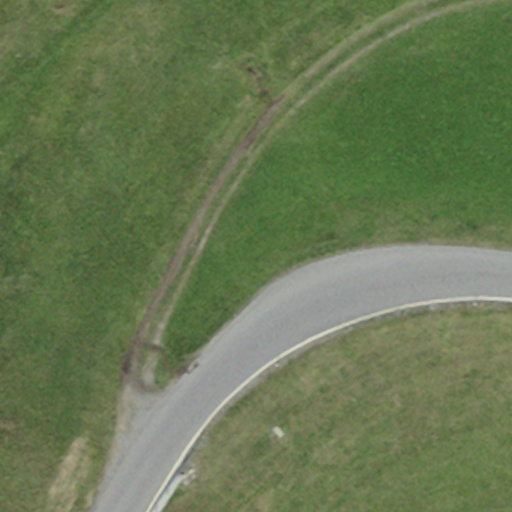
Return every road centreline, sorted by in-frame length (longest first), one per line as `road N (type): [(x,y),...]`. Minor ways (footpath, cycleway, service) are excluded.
road 1 (track): [(142,474),(139,377),(162,300),(241,153),(319,69),(377,30),(449,0)]
road 2 (unclassified): [(511,275),(417,274),(294,310),(186,406),(121,511)]
